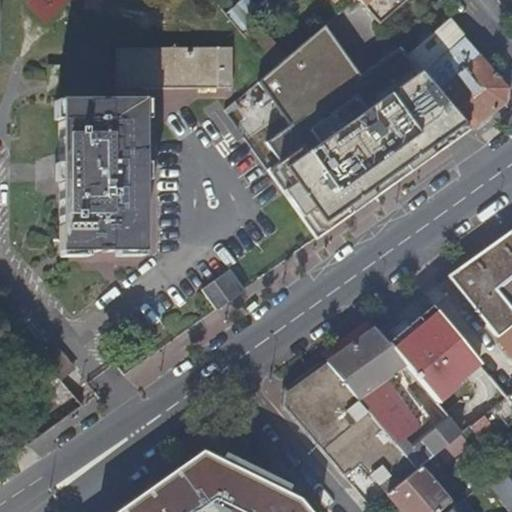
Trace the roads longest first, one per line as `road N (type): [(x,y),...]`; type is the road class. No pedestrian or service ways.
road 1 (primary): [(496,170),(226,367)]
road 2 (primary): [(226,367),(65,481)]
road 3 (residential): [(349,511),(226,367)]
